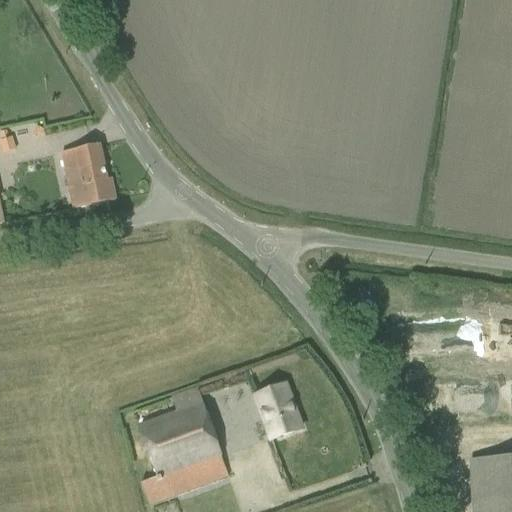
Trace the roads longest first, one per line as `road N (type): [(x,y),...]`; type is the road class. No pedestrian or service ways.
road 1 (residential): [(411,511),(362,381),(251,241)]
road 2 (unclassified): [(511,266),(312,239),(251,241)]
road 3 (residential): [(196,207),(147,158),(51,0)]
road 4 (unclassified): [(0,242),(196,207)]
